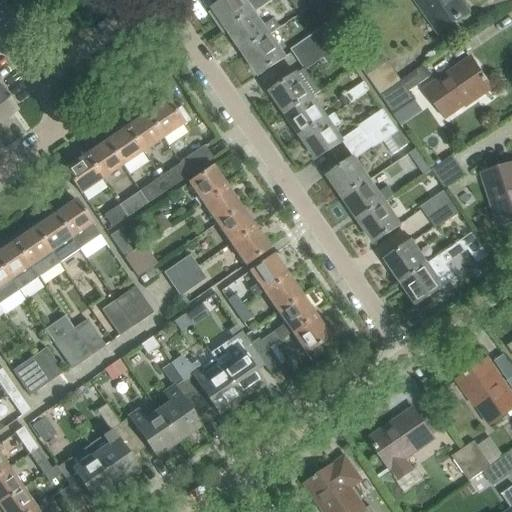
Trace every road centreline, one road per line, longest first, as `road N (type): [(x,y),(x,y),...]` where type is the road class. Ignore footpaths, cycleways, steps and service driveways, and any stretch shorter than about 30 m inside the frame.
road 1 (residential): [(406,357),(162,0)]
road 2 (residential): [(240,470),(406,357)]
road 3 (residential): [(39,81),(157,0)]
road 4 (residential): [(406,357),(511,284)]
road 5 (residential): [(0,168),(56,126),(54,102),(39,81)]
